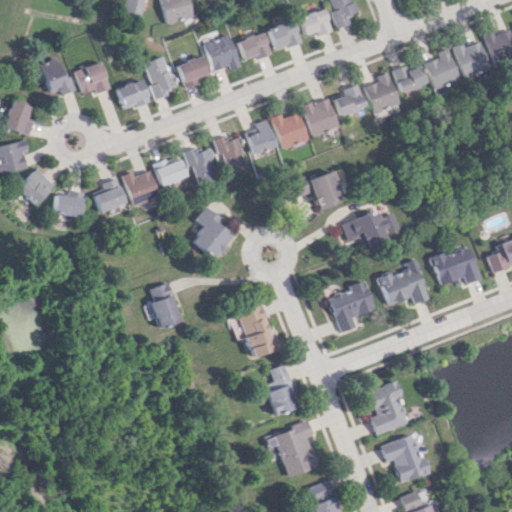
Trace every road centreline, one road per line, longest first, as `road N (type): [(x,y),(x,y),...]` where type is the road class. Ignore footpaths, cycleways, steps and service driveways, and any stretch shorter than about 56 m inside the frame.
road 1 (residential): [(104,145),(488,0)]
road 2 (residential): [(370,511),(272,268)]
road 3 (residential): [(511,296),(314,373)]
road 4 (residential): [(104,145),(75,123),(55,135),(57,149),(73,162),(104,145)]
